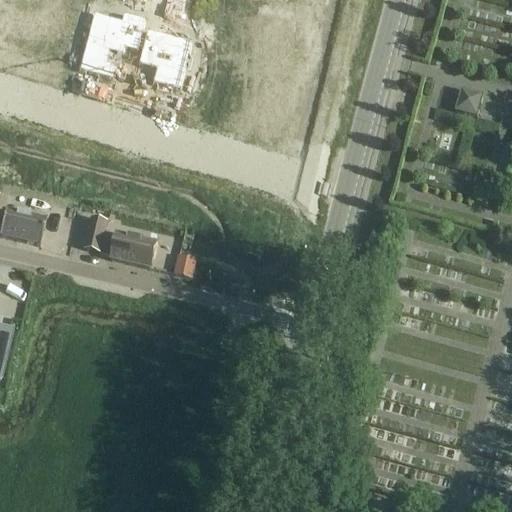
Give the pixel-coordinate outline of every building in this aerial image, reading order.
[(2,20),(0,27),(0,61),(11,65),(23,27),(2,20)] [(23,27),(11,65),(32,71),(44,33),(23,27)] [(44,33),(32,71),(54,77),(65,39),(44,33)] [(456,113),(477,119),(483,98),(461,92),(456,113)] [(5,213),(0,232),(0,238),(40,248),(46,222),(31,219),(32,215),(17,211),(16,215),(5,213)] [(101,255),(108,224),(91,220),(84,251),(101,255)] [(117,237),(111,261),(152,270),(157,246),(143,243),(144,239),(129,235),(128,240),(117,237)] [(179,258),(174,277),(184,279),(193,281),(194,274),(197,262),(180,258),(179,258)] [(174,274),(175,264),(156,261),(154,271),(174,274)] [(474,274),(467,294),(487,300),(493,280),(474,274)] [(0,380),(11,333),(0,330),(0,380)]
